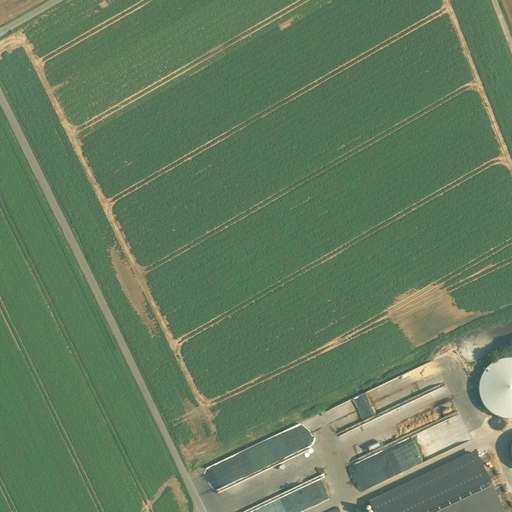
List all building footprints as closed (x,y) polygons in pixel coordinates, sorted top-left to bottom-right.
[(501,360),(494,363),(487,368),(482,375),(479,383),(479,391),(480,399),(484,406),(489,413),(496,417),(504,420),(511,419),(511,359),(510,359),(501,360)] [(365,491),(470,442),(432,362),(327,412),(365,491)] [(502,511),(475,454),(371,504),(374,511),(502,511)] [(246,473),(206,487),(211,502),(251,488),(246,473)] [(217,511),(260,511),(265,510),(256,490),(251,492),(227,502),(226,499),(223,500),(225,504),(216,508),(217,511)]
